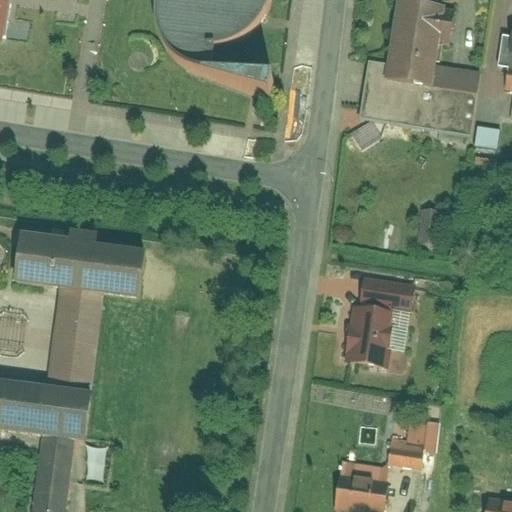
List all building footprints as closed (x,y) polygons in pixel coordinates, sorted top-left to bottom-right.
[(0,0),(0,46),(6,47),(12,0),(0,0)] [(156,0),(154,11),(154,23),(159,39),(168,56),(179,68),(187,76),(196,80),(271,111),(274,90),(223,77),(228,54),(242,49),(252,45),(263,36),(268,28),(275,19),(279,8),(280,0),(156,0)] [(430,90),(437,46),(450,48),(456,12),(395,2),(381,82),(430,90)] [(417,222),(415,251),(443,253),(446,216),(422,213),(421,223),(417,222)] [(22,294),(63,300),(50,394),(0,386),(0,439),(45,446),(36,511),(70,511),(79,450),(92,452),(99,400),(95,400),(107,306),(148,311),(155,257),(102,250),(104,239),(77,235),(75,246),(29,240),(22,294)] [(363,282),(359,309),(409,319),(413,291),(363,282)] [(347,309),(339,366),(384,373),(392,316),(347,309)] [(439,457),(442,428),(411,425),(409,443),(395,441),(391,470),(426,474),(428,455),(439,457)] [(338,478),(332,511),(385,511),(390,486),(338,478)] [(511,511),(511,506),(486,502),(484,511),(511,511)]
